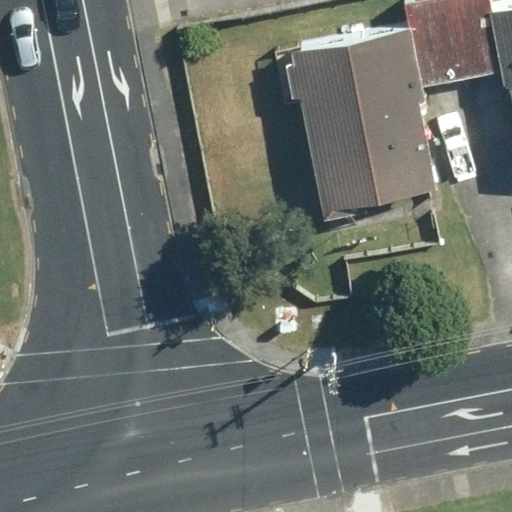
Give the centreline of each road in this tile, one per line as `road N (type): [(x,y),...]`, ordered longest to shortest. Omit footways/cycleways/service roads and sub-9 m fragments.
road 1 (secondary): [(45,0),(134,478)]
road 2 (residential): [(511,389),(134,478)]
road 3 (secondary): [(134,478),(0,507)]
